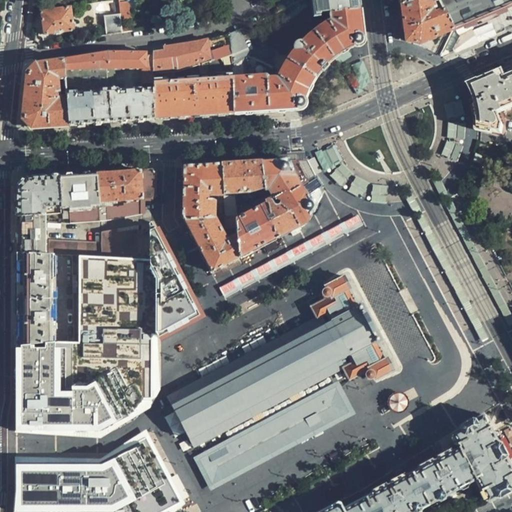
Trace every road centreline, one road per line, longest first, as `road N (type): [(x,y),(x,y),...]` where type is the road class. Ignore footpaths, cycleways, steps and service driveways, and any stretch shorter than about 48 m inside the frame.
road 1 (residential): [(13,57),(234,21)]
road 2 (secondary): [(169,145),(305,134),(359,113)]
road 3 (secondary): [(2,156),(169,145)]
road 4 (secondary): [(511,48),(359,113)]
